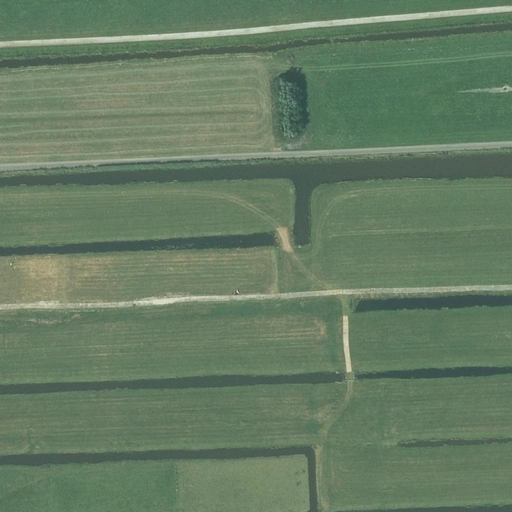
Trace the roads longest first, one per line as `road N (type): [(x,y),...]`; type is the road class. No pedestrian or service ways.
road 1 (track): [(511,10),(0,44)]
road 2 (track): [(0,308),(511,287)]
